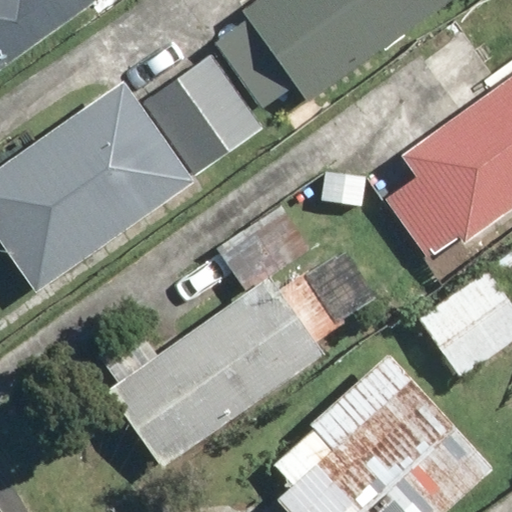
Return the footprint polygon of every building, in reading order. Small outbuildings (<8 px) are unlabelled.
[(0,0),(0,65),(89,0),(0,0)] [(250,0),(246,3),(252,12),(215,38),(265,108),(302,82),(311,96),(445,0),(250,0)] [(266,121),(211,48),(146,97),(201,170),(266,121)] [(511,62),(369,169),(433,255),(461,234),(468,244),(511,211),(511,62)] [(0,234),(42,290),(201,170),(146,97),(128,73),(0,169),(0,234)] [(219,247),(247,289),(275,270),(313,244),(285,202),(219,247)] [(354,238),(285,285),(322,340),(391,293),(354,238)] [(511,247),(417,317),(462,379),(511,342),(511,247)] [(109,383),(162,462),(328,349),(322,340),(285,285),(275,270),(247,289),(109,383)] [(297,481),(281,495),(296,511),(441,511),(499,460),(396,347),(276,457),(297,481)]
